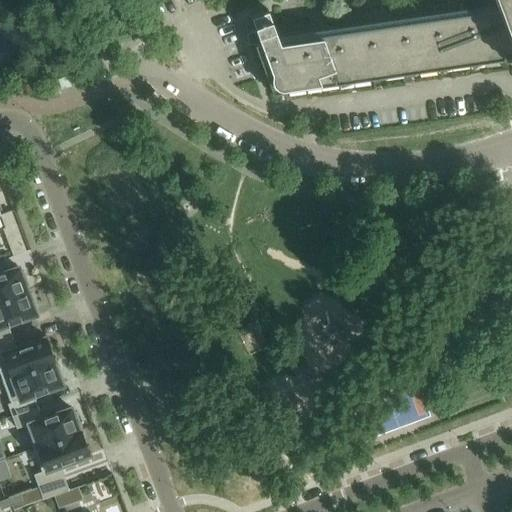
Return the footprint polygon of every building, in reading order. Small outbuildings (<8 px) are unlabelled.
[(257,31),(250,33),(269,83),(285,81),(286,91),(505,59),(502,51),(511,47),(511,0),(495,0),(497,3),(277,35),(268,9),(251,16),(257,31)] [(0,300),(27,291),(26,287),(29,285),(24,272),(21,273),(18,267),(4,273),(4,272),(0,273),(0,300)] [(27,291),(0,300),(0,340),(12,336),(8,324),(9,324),(21,320),(21,319),(36,314),(34,308),(37,307),(32,293),(29,295),(27,291)] [(12,336),(0,340),(0,371),(3,380),(54,361),(46,337),(16,348),(12,336)] [(54,361),(3,380),(11,403),(8,404),(13,416),(38,407),(34,395),(35,394),(35,395),(47,390),(62,384),(60,379),(63,378),(58,364),(55,365),(53,362),(55,362),(54,361)] [(38,407),(13,416),(17,428),(25,425),(33,448),(81,431),(80,430),(79,430),(78,428),(81,426),(76,412),(73,413),(71,408),(56,413),(44,418),(42,418),(38,407)] [(81,431),(33,448),(42,472),(34,474),(39,487),(64,477),(60,465),(89,455),(81,431)] [(0,478),(12,474),(6,457),(0,459),(0,478)] [(64,477),(39,487),(43,499),(69,490),(64,477)] [(21,494),(9,498),(12,506),(24,501),(21,494)] [(9,498),(0,501),(0,507),(1,510),(12,506),(9,498)]
